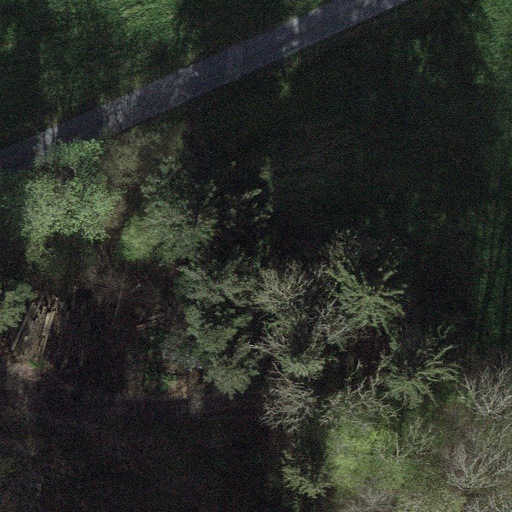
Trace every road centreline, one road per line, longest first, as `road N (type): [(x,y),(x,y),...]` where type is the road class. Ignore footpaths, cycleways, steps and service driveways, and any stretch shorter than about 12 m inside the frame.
road 1 (track): [(0,377),(194,409),(511,408)]
road 2 (unclassified): [(0,163),(361,0)]
road 3 (track): [(90,397),(268,511)]
